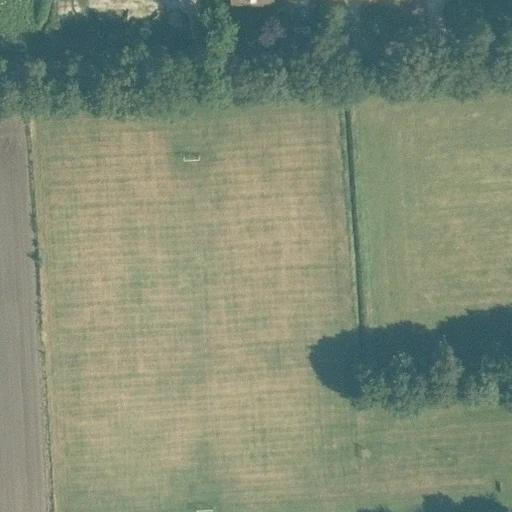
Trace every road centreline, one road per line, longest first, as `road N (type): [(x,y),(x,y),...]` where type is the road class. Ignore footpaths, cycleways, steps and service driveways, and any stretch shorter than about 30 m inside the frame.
road 1 (track): [(0,73),(351,51)]
road 2 (unclassified): [(351,51),(511,40)]
